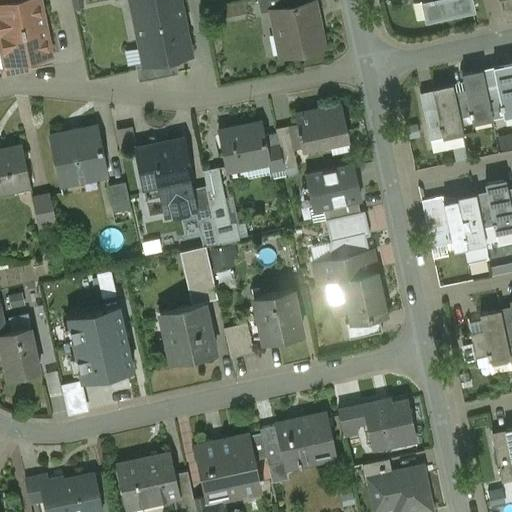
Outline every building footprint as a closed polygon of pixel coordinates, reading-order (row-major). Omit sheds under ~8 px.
[(16,0),(13,1),(0,3),(0,33),(44,25),(38,0),(16,0)] [(129,0),(143,62),(149,61),(149,62),(175,57),(190,54),(179,0),(129,0)] [(293,0),(256,0),(260,13),(271,10),(271,9),(295,4),(293,0)] [(295,4),(271,9),(271,10),(280,56),(324,47),(319,28),(318,28),(315,16),(317,16),(314,0),(295,4)] [(421,0),(420,0),(424,20),(471,10),(469,0),(421,0)] [(511,0),(500,0),(499,0),(503,23),(511,21),(511,0)] [(44,25),(0,33),(0,49),(2,49),(4,62),(5,63),(25,59),(50,54),(44,25)] [(175,57),(149,62),(149,61),(143,62),(135,64),(138,81),(178,73),(175,57)] [(25,59),(5,63),(4,62),(0,63),(0,66),(2,77),(28,71),(25,59)] [(511,64),(493,68),(497,83),(484,86),(489,109),(501,107),(503,115),(511,113),(511,64)] [(481,71),(462,75),(465,90),(453,92),(458,116),(470,114),(472,121),(491,118),(489,109),(484,86),(481,71)] [(451,84),(432,88),(435,103),(422,106),(427,131),(440,128),(441,136),(461,132),(458,116),(453,92),(451,84)] [(315,112),(311,112),(311,111),(294,114),(297,129),(296,129),(298,136),(299,135),(302,147),(346,138),(339,105),(319,109),(319,110),(315,111),(315,112)] [(260,122),(241,126),(241,128),(218,133),(217,131),(225,171),(267,162),(266,157),(267,157),(265,146),(260,122)] [(98,125),(50,134),(60,183),(83,179),(82,173),(107,168),(98,125)] [(296,167),(287,125),(275,128),(278,143),(284,169),(296,167)] [(134,126),(119,128),(122,147),(137,145),(134,126)] [(182,137),(136,146),(144,187),(159,184),(190,178),(182,137)] [(20,143),(0,147),(0,190),(29,184),(20,143)] [(278,143),(265,146),(267,157),(266,157),(267,162),(269,173),(284,169),(278,143)] [(353,163),(301,175),(307,202),(359,191),(353,163)] [(125,181),(107,185),(113,213),(131,209),(125,181)] [(504,181),(485,185),(488,199),(476,202),(481,225),(493,223),(495,230),(511,226),(511,216),(507,195),(504,181)] [(168,195),(172,213),(194,208),(190,188),(183,184),(178,192),(168,195)] [(205,185),(190,188),(194,208),(197,219),(212,216),(205,185)] [(359,191),(321,200),(325,219),(364,210),(359,191)] [(49,193),(34,197),(40,225),(55,222),(49,193)] [(442,195),(421,200),(431,247),(451,242),(446,217),(443,201),(442,195)] [(475,195),(455,199),(455,198),(443,201),(446,217),(451,242),(453,248),(485,242),(481,225),(476,202),(475,195)] [(325,219),(330,242),(365,234),(366,237),(370,235),(364,210),(325,219)] [(331,259),(314,263),(318,284),(342,278),(375,270),(371,249),(369,249),(366,237),(365,234),(330,242),(328,242),(331,259)] [(211,246),(215,269),(240,264),(235,241),(211,246)] [(205,245),(183,250),(195,302),(203,301),(217,298),(205,245)] [(375,270),(342,278),(351,322),(386,314),(375,270)] [(292,287),(253,296),(263,341),(302,332),(292,287)] [(511,299),(509,301),(511,314),(511,315),(500,318),(505,342),(511,340),(511,299)] [(195,302),(160,310),(171,361),(214,351),(203,301),(195,302)] [(499,310),(480,314),(483,330),(471,333),(476,356),(488,353),(490,362),(509,358),(505,342),(500,318),(499,310)] [(120,313),(66,324),(81,394),(134,383),(120,313)] [(247,322),(235,325),(242,354),(253,352),(247,322)] [(235,325),(223,327),(230,357),(242,354),(235,325)] [(29,326),(0,332),(1,337),(0,337),(0,341),(2,350),(4,350),(10,377),(39,370),(29,326)] [(46,372),(51,392),(64,389),(58,368),(46,372)] [(407,399),(381,405),(380,401),(364,404),(372,443),(415,434),(407,399)] [(353,407),(337,410),(343,434),(358,431),(353,407)] [(326,412),(274,423),(274,425),(282,461),(296,458),(298,463),(335,454),(326,412)] [(274,425),(259,428),(265,455),(267,464),(282,461),(274,425)] [(511,428),(492,433),(502,480),(511,477),(511,428)] [(260,432),(249,435),(254,458),(265,455),(260,432)] [(248,435),(193,447),(203,498),(204,502),(218,499),(260,490),(254,458),(249,435),(248,435)] [(170,450),(116,463),(124,502),(137,499),(138,503),(172,496),(179,495),(175,473),(170,450)] [(388,458),(361,464),(366,485),(374,483),(372,475),(391,471),(388,458)] [(391,471),(372,475),(374,483),(379,509),(393,507),(394,511),(424,511),(432,510),(424,473),(413,467),(391,471)] [(187,470),(175,473),(179,495),(172,496),(175,511),(195,511),(196,511),(193,500),(187,470)] [(49,483),(41,485),(44,498),(46,511),(96,511),(102,511),(94,473),(49,483)] [(47,474),(25,479),(30,501),(44,498),(41,485),(49,483),(47,474)] [(221,511),(218,499),(204,502),(203,498),(193,500),(196,511),(195,511),(221,511)]
